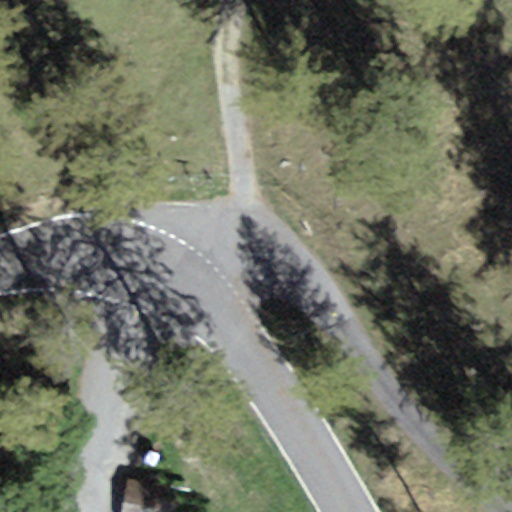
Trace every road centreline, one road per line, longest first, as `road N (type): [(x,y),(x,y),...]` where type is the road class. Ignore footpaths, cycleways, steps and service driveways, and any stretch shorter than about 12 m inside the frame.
road 1 (unclassified): [(502,511),(404,410),(303,282),(254,240),(186,232),(164,242),(145,265)]
road 2 (unclassified): [(145,265),(209,308),(256,362),(350,511)]
road 3 (track): [(242,236),(236,0)]
road 4 (tertiary): [(0,268),(88,251),(145,265)]
